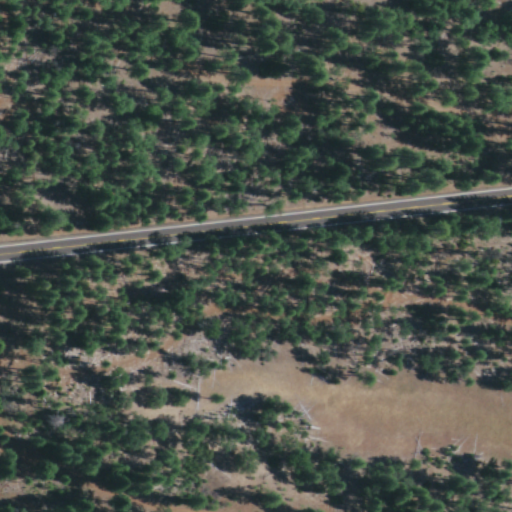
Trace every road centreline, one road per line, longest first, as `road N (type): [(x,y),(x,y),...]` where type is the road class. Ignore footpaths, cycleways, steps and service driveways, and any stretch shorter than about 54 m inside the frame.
road 1 (trunk): [(511,195),(0,251)]
road 2 (residential): [(75,0),(200,76),(407,97),(511,140)]
